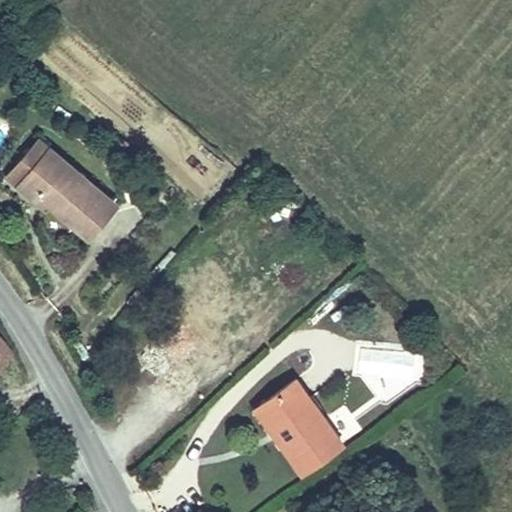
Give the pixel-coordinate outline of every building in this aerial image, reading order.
[(8,175),(19,184),(50,147),(39,138),(8,175)] [(50,147),(19,184),(37,199),(40,195),(45,190),(51,195),(46,200),(89,236),(116,203),(50,147)] [(40,195),(46,200),(51,195),(45,190),(40,195)] [(195,291),(204,300),(207,302),(227,280),(215,269),(195,291)] [(204,300),(195,291),(186,301),(195,309),(204,300)] [(195,309),(186,301),(177,311),(221,351),(231,341),(195,309)] [(0,365),(13,351),(0,337),(0,365)] [(287,440),(281,444),(302,473),(343,444),(296,379),(261,404),(287,440)] [(255,408),(281,444),(287,440),(261,404),(255,408)]
